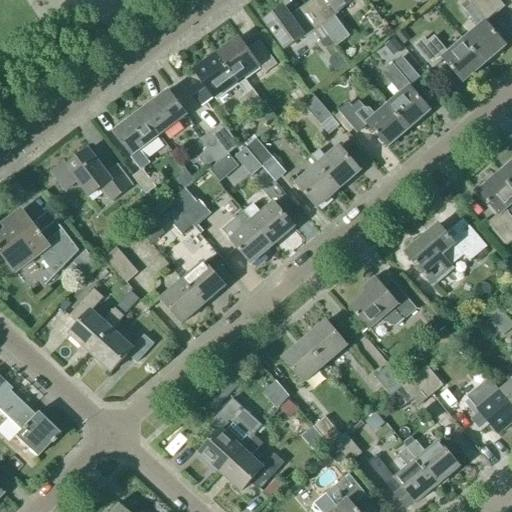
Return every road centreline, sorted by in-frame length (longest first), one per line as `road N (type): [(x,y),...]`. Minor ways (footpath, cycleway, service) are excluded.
road 1 (residential): [(102,428),(511,84)]
road 2 (unclassified): [(0,161),(215,0)]
road 3 (unclassified): [(102,428),(0,333)]
road 4 (unclassified): [(194,511),(102,428)]
